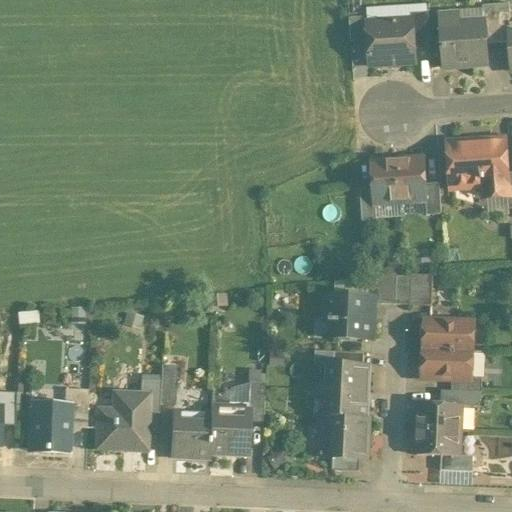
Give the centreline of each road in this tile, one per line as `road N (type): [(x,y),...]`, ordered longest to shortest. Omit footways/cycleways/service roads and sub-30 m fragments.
road 1 (residential): [(0,485),(386,500)]
road 2 (residential): [(386,500),(397,318)]
road 3 (residential): [(511,106),(380,115)]
road 4 (residential): [(386,500),(511,506)]
